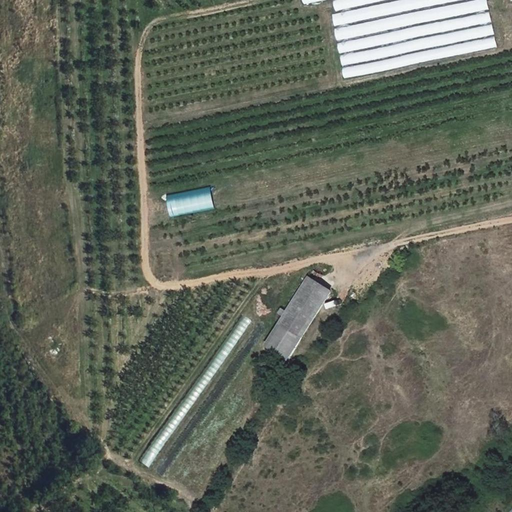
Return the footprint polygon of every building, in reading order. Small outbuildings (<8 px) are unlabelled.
[(400,0),(332,14),(334,26),(456,0),(400,0)] [(337,0),(334,1),(336,11),(388,0),(337,0)] [(476,0),(335,30),(338,41),(489,9),(486,0),(476,0)] [(338,43),(340,54),(491,23),(489,11),(338,43)] [(341,56),(343,67),(494,35),(492,24),(341,56)] [(343,68),(345,79),(496,47),(494,36),(343,68)] [(211,187),(168,196),(171,218),(214,209),(211,187)] [(268,342),(292,359),(339,285),(314,272),(268,342)] [(140,460),(148,468),(252,322),(242,316),(140,460)]
